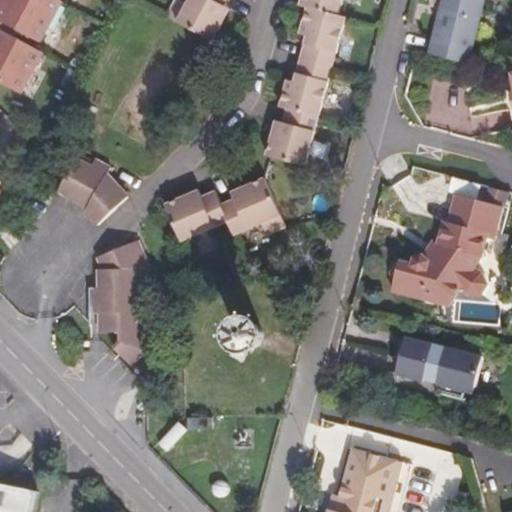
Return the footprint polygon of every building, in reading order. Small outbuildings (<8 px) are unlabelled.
[(0,0),(0,36),(29,53),(55,6),(44,0),(0,0)] [(222,0),(183,0),(180,5),(171,0),(161,17),(205,42),(223,12),(217,9),(222,0)] [(304,0),(302,9),(331,17),(335,0),(304,0)] [(450,0),(439,53),(476,61),(489,0),(450,0)] [(296,62),(329,71),(342,20),(331,17),(302,9),(295,34),(303,37),(296,62)] [(0,85),(14,94),(35,56),(29,53),(0,36),(0,85)] [(473,76),(476,61),(439,53),(436,68),(473,76)] [(283,84),(276,110),(283,112),(315,121),(329,71),(296,62),(289,86),(283,84)] [(511,70),(503,72),(505,83),(507,94),(502,95),(504,108),(510,107),(511,119),(511,70)] [(315,121),(283,112),(279,127),(272,125),(263,156),(302,167),(315,121)] [(82,166),(67,158),(49,190),(79,210),(76,214),(90,226),(119,200),(99,177),(102,168),(86,159),(82,166)] [(225,203),(213,208),(220,223),(225,233),(254,219),(260,231),(276,223),(256,179),(221,195),(225,203)] [(482,192),(479,207),(497,212),(501,197),(482,192)] [(213,208),(207,196),(194,203),(192,198),(160,213),(174,244),(220,223),(213,208)] [(489,240),(497,212),(479,207),(451,199),(444,225),(437,223),(430,251),(421,266),(416,259),(403,261),(401,267),(391,264),(385,272),(385,294),(442,311),(453,292),(461,297),(473,297),(481,288),(475,276),(469,272),(479,255),(484,239),(489,240)] [(132,291),(142,291),(142,260),(133,244),(97,261),(101,276),(92,277),(92,294),(84,295),(85,316),(93,316),(93,337),(112,338),(112,344),(105,352),(117,366),(133,355),(132,291)] [(267,306),(240,299),(237,310),(264,318),(267,306)] [(476,357),(397,338),(393,356),(389,373),(430,383),(428,392),(458,399),(461,387),(468,389),(476,357)] [(258,345),(255,345),(251,346),(248,348),(245,351),(243,354),(243,358),(243,362),(244,366),(247,369),(250,371),(253,372),(257,373),(261,372),(264,371),(267,368),(269,365),(270,362),(270,358),(270,354),(268,351),(265,348),(262,346),(258,345)] [(210,418),(187,421),(189,433),(211,431),(210,418)] [(318,507),(317,511),(371,511),(376,496),(383,498),(394,462),(344,447),(338,469),(330,494),(326,510),(318,507)] [(208,485),(206,489),(206,494),(209,498),(214,500),(218,498),(222,495),(223,490),(221,486),(217,483),(212,482),(208,485)] [(0,511),(34,511),(39,492),(0,484),(0,511)] [(323,492),(318,507),(326,510),(330,494),(323,492)] [(376,496),(371,511),(379,511),(383,498),(376,496)]
